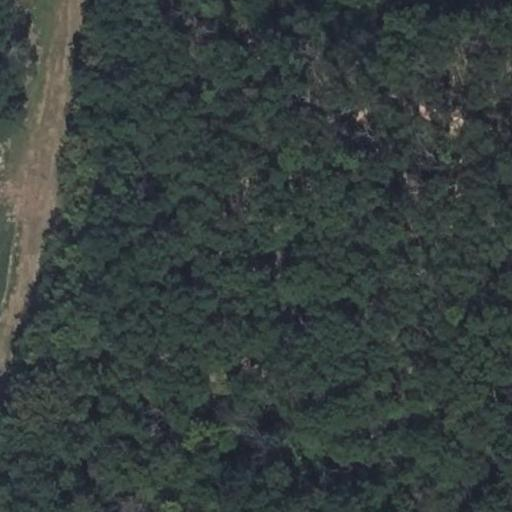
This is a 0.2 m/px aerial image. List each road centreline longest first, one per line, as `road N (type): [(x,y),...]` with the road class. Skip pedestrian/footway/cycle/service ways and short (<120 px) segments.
road 1 (track): [(36,511),(88,402),(121,281),(121,0)]
road 2 (track): [(273,164),(273,322),(250,431),(185,511)]
road 3 (track): [(238,0),(260,73),(273,164)]
